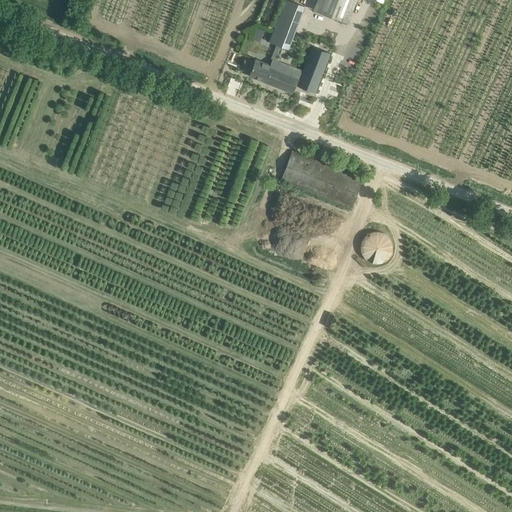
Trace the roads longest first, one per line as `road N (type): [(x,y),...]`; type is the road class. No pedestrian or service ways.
road 1 (unclassified): [(511,214),(0,13)]
road 2 (track): [(236,511),(384,163)]
